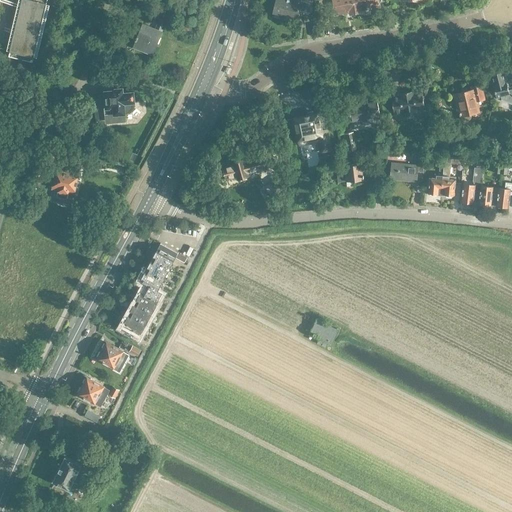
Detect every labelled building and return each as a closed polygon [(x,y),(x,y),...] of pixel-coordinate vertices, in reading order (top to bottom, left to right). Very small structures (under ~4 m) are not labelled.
[(47,4),(42,3),(38,2),(35,1),(30,0),(22,0),(20,9),(44,14),(47,4)] [(276,0),(274,12),(297,17),(299,11),(313,11),(312,0),(304,0),(301,0),(300,0),(276,0)] [(332,0),(335,14),(346,12),(346,11),(350,10),(350,14),(361,12),(361,10),(366,9),(365,6),(372,4),(373,8),(380,7),(378,0),(332,0)] [(44,14),(20,9),(17,19),(41,25),(44,14)] [(152,43),(156,45),(166,20),(160,18),(155,29),(143,24),(134,46),(149,52),(152,43)] [(41,25),(17,19),(15,30),(39,36),(41,25)] [(39,36),(15,30),(12,40),(36,46),(39,36)] [(36,46),(12,40),(10,51),(14,52),(18,53),(22,54),(26,55),(31,56),(34,57),(36,46)] [(502,100),(511,103),(511,87),(508,88),(507,81),(506,81),(503,71),(491,74),(494,84),(493,84),(496,98),(501,97),(502,100)] [(466,91),(456,93),(458,104),(457,105),(458,111),(460,110),(461,116),(471,114),(470,113),(479,111),(477,106),(479,106),(478,101),(484,99),(481,84),(465,87),(466,91)] [(126,112),(131,112),(133,107),(133,101),(134,101),(133,92),(127,92),(126,88),(123,88),(122,87),(115,88),(115,90),(105,91),(106,107),(104,107),(104,114),(114,113),(114,114),(126,113),(126,112)] [(419,115),(428,113),(427,106),(425,107),(422,91),(415,92),(414,90),(406,92),(407,94),(391,96),(394,114),(402,112),(403,116),(416,114),(416,113),(418,113),(419,115)] [(380,116),(376,96),(363,99),(364,101),(348,105),(352,122),(380,116)] [(318,113),(294,118),(300,144),(320,140),(322,151),(330,150),(326,130),(322,131),(318,113)] [(423,172),(425,154),(419,154),(418,164),(417,164),(417,165),(392,163),(390,178),(416,180),(417,171),(423,172)] [(266,168),(263,156),(244,161),(244,158),(234,161),(234,164),(223,167),(226,179),(238,176),(239,179),(248,176),(248,173),(266,168)] [(443,172),(443,175),(441,194),(446,195),(446,196),(452,197),(452,195),(454,195),(454,189),(455,189),(456,179),(449,179),(450,175),(451,162),(463,163),(463,158),(445,156),(444,165),(443,172)] [(475,190),(480,191),(481,185),(484,161),(479,161),(478,167),(473,167),(472,174),(475,174),(474,181),(472,180),(471,184),(464,183),(462,201),(464,203),(467,203),(468,201),(473,202),(475,190)] [(338,165),(339,181),(353,180),(354,183),(364,181),(363,170),(365,169),(364,162),(345,165),(338,165)] [(68,191),(75,193),(79,172),(49,165),(47,172),(55,174),(52,188),(58,189),(57,196),(67,199),(68,191)] [(500,174),(507,175),(508,166),(501,165),(500,174)] [(37,166),(35,175),(42,176),(44,168),(37,166)] [(436,194),(441,194),(443,175),(437,174),(436,178),(429,177),(429,186),(428,193),(430,193),(430,195),(436,195),(436,194)] [(499,188),(498,194),(497,205),(498,205),(499,207),(503,207),(504,206),(509,207),(511,189),(511,181),(506,181),(505,188),(499,187),(499,188)] [(481,185),(480,191),(481,191),(479,203),(480,203),(481,205),(485,205),(486,204),(491,204),(492,196),(493,196),(493,197),(496,197),(497,194),(498,194),(499,188),(493,187),(493,186),(482,185),(481,185)] [(178,253),(161,243),(140,280),(147,283),(143,291),(142,290),(121,328),(139,337),(159,300),(158,299),(163,292),(158,289),(176,257),(185,262),(187,258),(178,253)] [(319,339),(317,343),(326,347),(328,343),(331,344),(339,329),(317,318),(312,328),(311,327),(309,331),(310,332),(309,334),(319,339)] [(98,358),(114,367),(119,358),(125,361),(129,354),(107,342),(98,358)] [(141,349),(133,345),(130,351),(137,355),(141,349)] [(87,377),(78,394),(95,403),(100,394),(106,397),(109,390),(104,387),(104,386),(87,377)] [(115,397),(119,389),(114,386),(109,394),(115,397)] [(65,456),(53,480),(70,489),(82,464),(65,456)] [(75,511),(79,505),(65,498),(60,507),(70,511),(75,511)]
